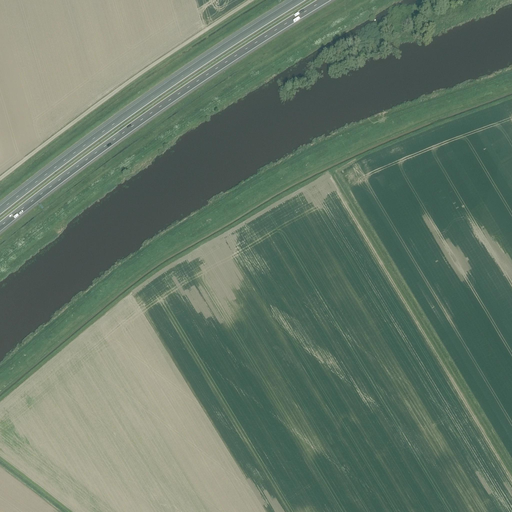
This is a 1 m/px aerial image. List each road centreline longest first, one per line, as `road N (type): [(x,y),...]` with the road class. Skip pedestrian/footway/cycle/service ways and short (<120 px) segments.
road 1 (motorway): [(0,226),(166,101),(324,0)]
road 2 (motorway): [(299,0),(0,210)]
road 3 (unclassified): [(0,178),(251,0)]
